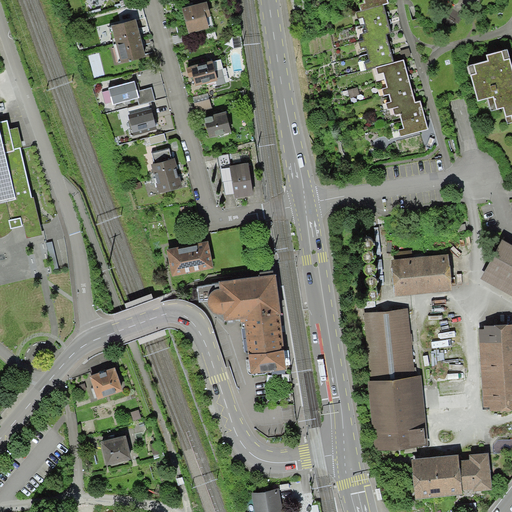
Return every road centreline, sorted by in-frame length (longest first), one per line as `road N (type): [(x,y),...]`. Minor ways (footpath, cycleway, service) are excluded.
road 1 (residential): [(346,451),(288,461),(255,456),(235,432),(199,330),(180,313),(93,341)]
road 2 (residential): [(0,15),(79,249),(93,341)]
road 3 (residential): [(152,0),(213,222),(304,205)]
road 4 (secondary): [(304,205),(346,451)]
road 5 (secondary): [(268,0),(304,205)]
road 6 (residential): [(304,205),(477,172),(500,193)]
road 7 (residential): [(93,341),(0,436)]
